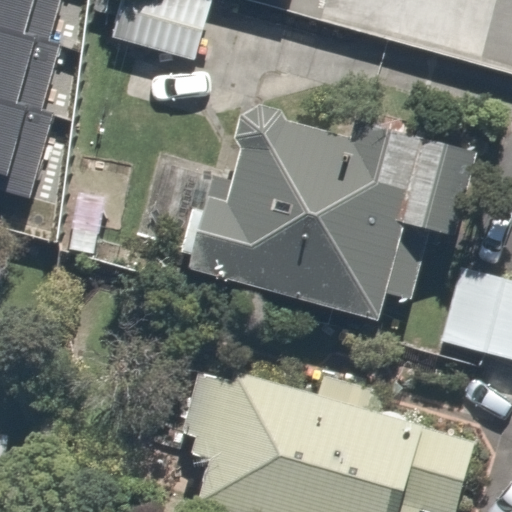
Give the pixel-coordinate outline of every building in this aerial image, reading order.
[(219,0),(122,0),(110,40),(198,68),(219,0)] [(0,187),(1,188),(26,99),(0,91),(0,187)] [(448,240),(475,142),(364,112),(357,137),(246,107),(223,193),(196,185),(174,265),(375,320),(400,227),(448,240)] [(511,273),(454,257),(431,339),(511,362),(511,273)] [(449,511),(474,424),(201,345),(170,456),(202,466),(189,511),(191,511),(397,511),(398,510),(403,511),(449,511)]
